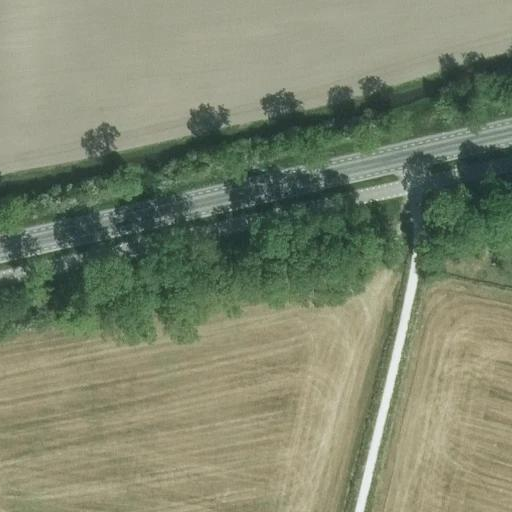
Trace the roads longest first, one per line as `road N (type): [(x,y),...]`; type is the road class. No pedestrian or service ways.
road 1 (secondary): [(0,250),(511,133)]
road 2 (track): [(359,511),(415,262),(416,185)]
